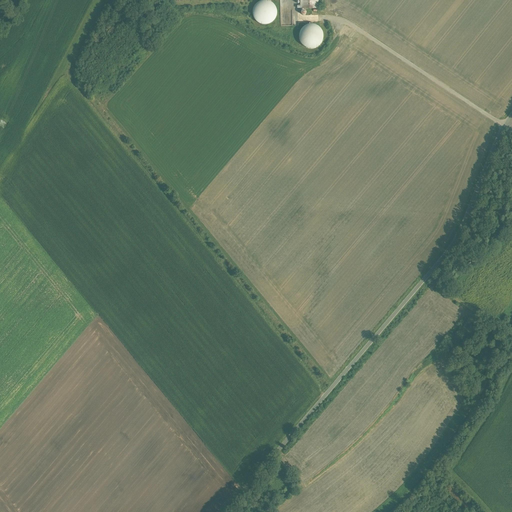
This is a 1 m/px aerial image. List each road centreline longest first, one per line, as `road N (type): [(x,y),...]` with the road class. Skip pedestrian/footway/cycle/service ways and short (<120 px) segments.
road 1 (unclassified): [(505,126),(442,257),(224,511)]
road 2 (track): [(294,0),(296,14),(351,25),(505,126)]
